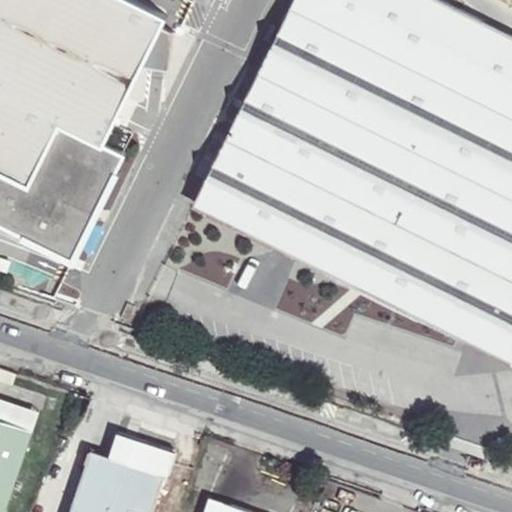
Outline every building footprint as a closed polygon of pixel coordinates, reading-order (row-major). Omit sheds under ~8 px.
[(0,0),(0,214),(82,253),(132,153),(108,143),(173,17),(138,0),(0,0)] [(511,26),(458,0),(292,0),(258,70),(195,200),(511,357),(511,26)] [(0,511),(3,511),(40,408),(0,395),(0,511)] [(156,511),(180,449),(118,429),(107,453),(94,444),(70,511),(156,511)] [(260,511),(207,496),(201,511),(260,511)]
